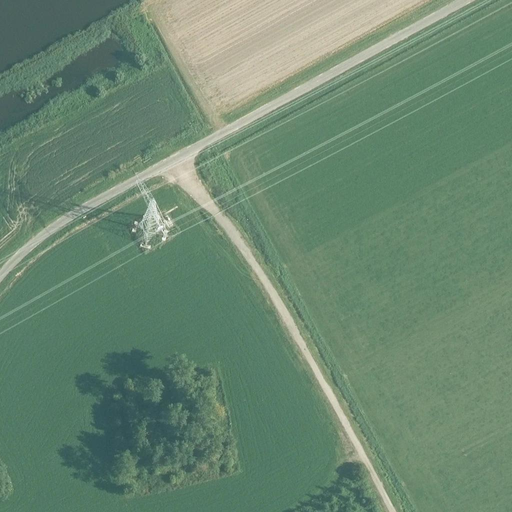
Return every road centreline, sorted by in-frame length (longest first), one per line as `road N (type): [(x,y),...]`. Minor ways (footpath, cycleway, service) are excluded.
road 1 (tertiary): [(0,276),(84,207),(465,0)]
road 2 (track): [(173,160),(267,283),(391,511)]
